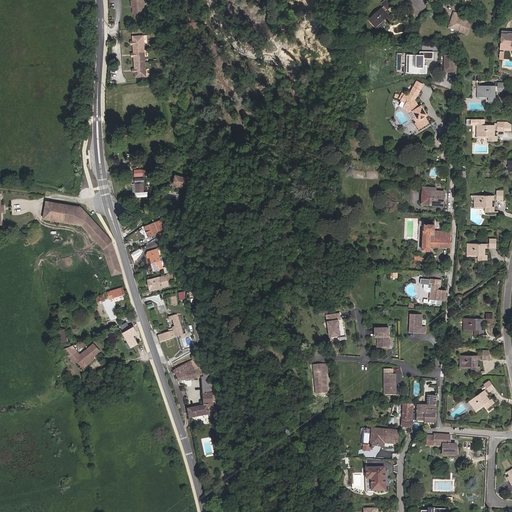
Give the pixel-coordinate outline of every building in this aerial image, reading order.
[(132,13),(142,13),(142,4),(141,4),(141,0),(142,0),(131,0),(130,0),(130,5),(131,5),(132,13)] [(394,8),(389,0),(387,0),(383,4),(385,8),(368,21),(376,31),(385,25),(387,29),(397,22),(393,16),(389,19),(386,14),(394,8)] [(462,15),(454,12),(452,16),(454,17),(451,23),(453,28),(460,30),(459,31),(459,32),(467,34),(471,22),(461,19),(462,15)] [(454,17),(452,16),(448,27),(459,32),(459,31),(460,30),(453,28),(451,23),(454,17)] [(511,45),(511,31),(502,31),(500,51),(504,51),(507,48),(508,46),(511,45)] [(143,51),(142,36),(131,37),(131,42),(130,42),(130,45),(132,45),(132,51),(143,51)] [(144,64),(143,51),(132,51),(132,54),(131,54),(131,58),(132,57),(132,64),(144,64)] [(426,73),(426,64),(423,64),(423,55),(409,54),(409,67),(412,68),(412,72),(426,73)] [(455,55),(444,55),(444,71),(454,71),(455,55)] [(144,64),(132,64),(133,70),(131,70),(131,73),(133,73),(133,79),(144,78),(144,64)] [(423,83),(416,79),(413,86),(420,89),(423,83)] [(504,90),(504,80),(496,80),(496,85),(476,84),(476,97),(486,98),(486,102),(498,102),(498,95),(495,95),(495,90),(504,90)] [(418,105),(414,99),(420,89),(413,86),(412,85),(407,95),(404,93),(402,95),(400,94),(399,96),(401,97),(399,100),(401,101),(403,98),(406,99),(405,103),(408,105),(411,110),(415,116),(413,117),(415,122),(417,121),(420,127),(428,122),(425,116),(427,114),(421,104),(418,105)] [(408,105),(405,103),(402,107),(405,108),(407,113),(411,110),(408,105)] [(494,138),(494,132),(497,132),(510,133),(511,127),(507,124),(497,124),(497,125),(494,125),(494,127),(483,126),(483,121),(465,120),(465,126),(477,126),(476,138),(487,139),(487,142),(496,142),(496,138),(494,138)] [(195,180),(175,175),(173,185),(192,189),(195,180)] [(437,187),(424,186),(423,203),(431,204),(445,205),(446,191),(437,190),(437,187)] [(500,198),(500,189),(493,189),(493,194),(470,194),(470,207),(480,208),(480,211),(491,211),(491,205),(488,205),(488,198),(500,198)] [(46,202),(44,220),(81,226),(104,250),(112,276),(122,273),(112,242),(85,207),(46,202)] [(163,231),(165,231),(163,220),(159,222),(156,223),(159,230),(160,230),(162,230),(163,231)] [(156,222),(145,226),(149,236),(159,232),(159,230),(156,223),(156,222)] [(450,243),(451,232),(433,230),(434,225),(425,224),(424,231),(423,231),(421,251),(430,252),(431,247),(451,248),(451,243),(450,243)] [(476,260),(486,260),(486,255),(481,255),(481,249),(493,249),(492,238),(484,237),(484,244),(465,243),(465,256),(476,256),(476,260)] [(158,247),(151,248),(152,252),(150,253),(151,254),(154,268),(163,266),(158,247)] [(423,256),(415,255),(415,264),(423,265),(423,256)] [(162,277),(148,281),(150,290),(164,286),(162,277)] [(430,278),(421,278),(421,284),(424,284),(429,284),(429,287),(432,287),(431,292),(430,299),(437,299),(436,304),(443,305),(444,300),(445,300),(446,290),(439,289),(439,285),(432,284),(432,282),(430,282),(430,278)] [(110,291),(124,286),(125,285),(124,279),(108,284),(110,291)] [(112,291),(114,298),(124,295),(122,288),(112,291)] [(184,291),(178,292),(179,300),(186,299),(184,291)] [(463,317),(463,330),(475,330),(475,333),(486,333),(486,327),(482,327),(482,321),(492,321),(492,312),(485,312),(485,317),(463,317)] [(424,314),(412,313),(411,332),(427,333),(427,326),(423,326),(424,314)] [(174,331),(156,336),(158,341),(170,337),(181,334),(176,314),(168,317),(169,320),(173,319),(175,327),(173,328),(174,331)] [(339,314),(326,317),(330,338),(340,336),(337,321),(340,321),(339,314)] [(120,325),(123,330),(129,327),(126,322),(120,325)] [(132,347),(143,339),(133,326),(125,331),(128,336),(126,338),(132,347)] [(389,327),(375,328),(375,337),(378,337),(378,347),(390,346),(389,327)] [(59,345),(68,343),(65,328),(56,330),(59,345)] [(71,351),(63,355),(74,368),(76,366),(80,364),(85,370),(92,364),(100,358),(94,350),(80,361),(71,351)] [(470,371),(481,371),(481,365),(478,365),(478,359),(488,359),(488,350),(480,350),(480,355),(460,354),(460,367),(469,367),(470,371)] [(80,364),(76,366),(83,374),(94,366),(92,364),(85,370),(80,364)] [(329,394),(328,387),(327,387),(326,384),(327,384),(326,373),(324,373),(323,367),(323,366),(314,367),(317,395),(329,394)] [(174,371),(179,381),(199,379),(197,367),(174,371)] [(393,367),(385,367),(385,393),(396,393),(396,372),(393,372),(393,367)] [(188,408),(190,418),(211,415),(211,412),(219,411),(217,401),(215,401),(214,392),(212,392),(210,377),(201,378),(205,405),(188,408)] [(488,406),(497,399),(494,395),(491,397),(487,392),(494,386),(488,378),(482,382),(484,385),(468,398),(477,409),(486,403),(488,406)] [(418,405),(417,414),(426,414),(426,409),(436,410),(437,400),(437,395),(427,395),(427,400),(427,405),(418,405)] [(404,403),(403,418),(413,418),(413,413),(413,403),(412,403),(410,403),(404,403)] [(426,409),(426,414),(426,420),(426,422),(434,422),(436,422),(436,410),(426,409)] [(371,443),(384,445),(384,441),(398,442),(399,429),(372,427),(371,443)] [(436,433),(431,434),(431,444),(443,445),(444,453),(455,453),(455,444),(450,444),(450,434),(443,434),(436,433)] [(373,491),(387,490),(385,468),(367,468),(368,480),(373,480),(373,491)]
